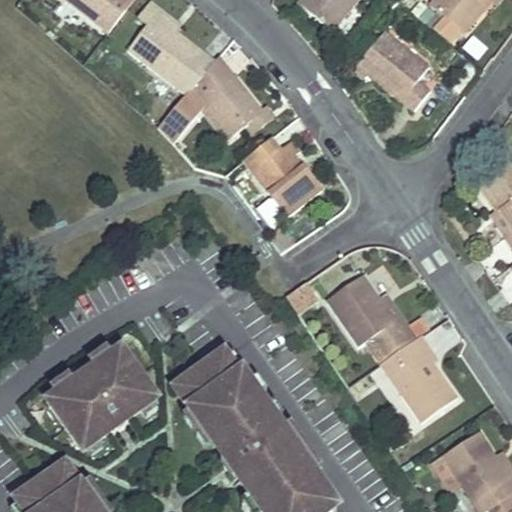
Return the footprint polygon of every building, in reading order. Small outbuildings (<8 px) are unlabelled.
[(112,0),(65,0),(110,36),(129,12),(112,0)] [(112,0),(129,12),(137,0),(112,0)] [(333,35),(361,0),(303,0),(298,7),(333,35)] [(394,13),(400,5),(394,0),(393,0),(387,8),(394,13)] [(470,3),(472,0),(437,0),(430,9),(439,16),(444,21),(445,21),(434,34),(448,46),(459,33),(462,36),(482,14),(471,4),(470,3)] [(486,16),(500,0),(472,0),(470,3),(471,4),(482,14),(486,16)] [(183,28),(153,4),(152,5),(139,21),(140,22),(149,29),(150,29),(158,18),(159,19),(179,34),(183,28)] [(434,34),(445,21),(444,21),(439,16),(428,29),(434,34)] [(216,63),(179,34),(159,19),(158,18),(150,29),(131,54),(188,99),(194,91),(195,89),(204,79),(216,63)] [(418,84),(429,71),(385,35),(366,59),(385,74),(386,75),(378,84),(377,85),(415,115),(432,95),(418,84)] [(263,114),(219,59),(216,63),(204,79),(216,95),(215,96),(205,103),(204,104),(206,107),(231,138),(231,139),(246,127),(263,114)] [(385,74),(366,59),(354,73),(355,74),(363,80),(366,76),(377,85),(378,84),(386,75),(385,74)] [(216,95),(204,79),(195,89),(194,91),(204,104),(205,103),(215,96),(216,95)] [(231,138),(206,107),(204,104),(198,109),(200,112),(225,145),(226,144),(231,139),(231,138)] [(255,138),(274,122),(273,121),(266,112),(263,114),(246,127),(254,137),(255,138)] [(324,192),(304,167),(297,173),(281,152),(272,142),(243,165),(286,222),(324,192)] [(301,155),(293,145),(291,143),(281,152),(297,173),(304,167),(297,159),(301,155)] [(511,166),(480,189),(497,214),(499,213),(511,232),(511,166)] [(511,246),(511,232),(499,213),(497,214),(492,218),(507,240),(509,242),(511,246)] [(409,349),(380,304),(379,303),(363,279),(327,304),(359,350),(367,344),(375,339),(390,361),(409,349)] [(297,317),(318,303),(306,284),(284,299),(297,317)] [(418,342),(409,329),(388,299),(380,304),(409,349),(418,342)] [(390,361),(375,339),(367,344),(383,366),(390,361)] [(459,401),(442,377),(429,386),(413,364),(430,353),(421,340),(418,342),(409,349),(390,361),(383,366),(381,368),(421,426),(459,401)] [(122,351),(47,404),(83,454),(109,436),(107,433),(129,417),(131,420),(157,401),(122,351)] [(442,377),(435,366),(438,364),(431,354),(430,353),(413,364),(429,386),(442,377)] [(336,511),(320,488),(322,487),(242,373),(240,375),(225,354),(183,383),(186,388),(177,395),(190,413),(214,447),(223,460),(229,456),(245,478),(239,482),(249,496),(259,511),(336,511)] [(183,418),(207,452),(214,447),(190,413),(183,418)] [(501,489),(487,466),(488,466),(497,461),(480,434),(442,459),(461,487),(462,489),(476,511),(491,511),(492,511),(511,499),(511,482),(502,488),(501,489)] [(223,460),(239,482),(245,478),(229,456),(223,460)] [(511,482),(511,468),(505,457),(504,456),(497,461),(488,466),(487,466),(501,489),(502,488),(511,482)] [(461,487),(442,459),(432,465),(431,466),(451,496),(462,489),(461,487)] [(57,472),(15,501),(22,511),(98,511),(83,489),(69,470),(60,477),(57,472)] [(98,511),(109,511),(90,484),(83,489),(98,511)] [(241,502),(247,511),(259,511),(249,496),(241,502)] [(511,511),(511,499),(492,511),(511,511)]
